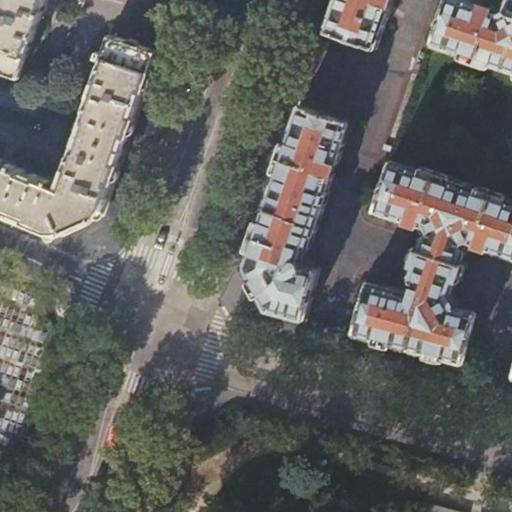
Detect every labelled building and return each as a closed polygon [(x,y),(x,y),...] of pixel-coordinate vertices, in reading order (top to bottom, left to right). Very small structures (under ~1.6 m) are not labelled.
[(0,0),(0,71),(20,78),(47,0),(0,0)] [(511,0),(335,0),(325,31),(376,49),(377,48),(393,0),(511,0)] [(435,45),(511,71),(511,0),(507,0),(505,6),(495,10),(494,7),(472,0),(447,0),(433,41),(435,45)] [(0,213),(35,228),(55,236),(104,213),(114,187),(134,127),(153,72),(160,50),(112,33),(105,50),(102,49),(100,56),(103,57),(61,183),(0,158),(0,213)] [(289,315),(307,320),(321,269),(320,266),(310,264),(304,265),(302,259),(306,256),(309,246),(311,247),(330,190),(330,189),(329,189),(352,122),(351,119),(301,102),(290,135),(257,231),(245,265),(269,309),(289,315)] [(355,333),(467,363),(482,312),(480,309),(459,304),(454,294),(459,280),(461,282),(463,280),(468,265),(467,263),(464,262),(468,252),(466,248),(475,243),(477,245),(511,257),(511,198),(396,159),(393,160),(376,208),(377,211),(419,225),(423,224),(428,234),(425,235),(421,246),(418,245),(416,246),(411,261),(411,263),(414,265),(412,271),(414,277),(419,279),(414,293),(408,290),(371,280),(370,281),(355,333)]
